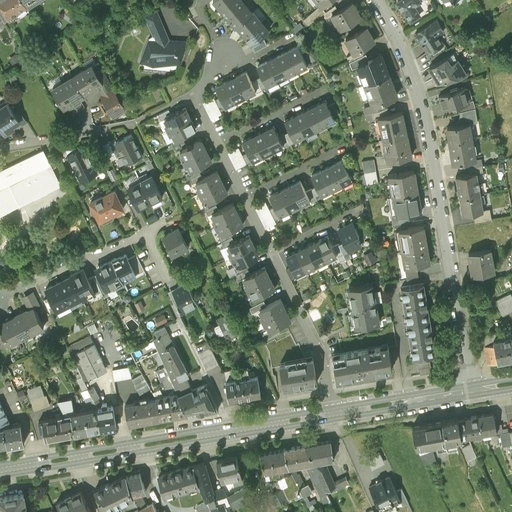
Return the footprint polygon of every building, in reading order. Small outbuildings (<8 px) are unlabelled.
[(16,12),(27,5),(23,0),(0,0),(0,4),(3,9),(9,19),(17,14),(16,12)] [(230,0),(212,0),(220,9),(230,0)] [(227,18),(244,4),(241,0),(230,0),(220,9),(227,18)] [(420,0),(419,0),(398,0),(396,1),(403,11),(404,11),(410,20),(419,14),(413,5),(420,0)] [(331,14),(331,15),(339,28),(360,16),(352,2),(338,10),(331,14)] [(236,26),(252,13),(244,4),(227,18),(235,27),(236,26)] [(335,4),(325,11),(323,12),(326,18),(331,15),(331,14),(338,10),(335,4)] [(308,23),(323,12),(325,11),(319,5),(303,18),(308,23)] [(76,15),(66,8),(61,16),(71,23),(76,15)] [(9,19),(3,9),(0,10),(0,15),(4,22),(9,19)] [(182,42),(165,41),(158,24),(160,23),(156,12),(145,16),(153,36),(149,38),(141,61),(152,65),(154,61),(156,61),(156,62),(160,63),(160,61),(171,62),(172,61),(180,62),(184,50),(182,49),(182,42)] [(252,13),(236,26),(244,35),(261,21),(253,12),(252,13)] [(443,30),(436,18),(430,23),(429,22),(426,24),(426,25),(415,31),(414,33),(414,35),(416,37),(417,38),(419,37),(422,42),(420,43),(426,53),(428,52),(443,42),(437,33),(443,30)] [(251,45),(252,44),(262,36),(268,30),(261,21),(244,35),(251,45)] [(366,26),(345,38),(353,51),(353,52),(360,48),(374,40),(366,26)] [(469,34),(474,41),(480,37),(475,29),(469,34)] [(255,51),(266,45),(262,36),(252,44),(255,51)] [(443,42),(428,52),(431,57),(440,51),(446,48),(443,42)] [(297,46),(287,51),(297,70),(307,65),(303,56),(297,46)] [(363,54),(360,48),(353,52),(353,51),(346,55),(349,61),(363,54)] [(438,81),(466,72),(460,63),(463,61),(455,49),(444,56),(433,63),(429,65),(429,66),(429,68),(431,72),(433,72),(434,74),(434,76),(436,79),(438,80),(438,81)] [(287,51),(277,56),(287,75),(297,70),(287,51)] [(430,58),(433,63),(444,56),(440,51),(431,57),(430,58)] [(308,54),(303,56),(307,65),(308,67),(317,63),(309,53),(308,54)] [(352,67),(357,65),(357,64),(368,60),(367,58),(368,58),(365,53),(363,54),(349,61),(352,67)] [(363,72),(367,82),(388,74),(380,53),(368,58),(367,58),(368,60),(357,64),(357,65),(360,74),(363,72)] [(22,62),(17,54),(9,58),(15,66),(22,62)] [(277,56),(267,61),(277,80),(287,75),(277,56)] [(82,63),(84,69),(94,86),(96,84),(101,93),(111,87),(97,62),(95,63),(92,58),(82,63)] [(266,86),(277,80),(267,61),(256,66),(262,77),(266,86)] [(90,88),(94,86),(84,69),(72,76),(84,95),(84,96),(92,91),(90,88)] [(246,71),(235,76),(245,96),(256,91),(251,82),(246,71)] [(396,94),(388,74),(367,82),(366,82),(371,94),(369,95),(372,102),(372,103),(384,99),(396,94)] [(72,76),(62,82),(75,104),(79,101),(80,97),(84,95),(72,76)] [(235,76),(225,81),(235,101),(245,96),(235,76)] [(262,77),(256,79),(262,90),(267,87),(266,86),(262,77)] [(256,93),(262,90),(256,79),(251,82),(256,91),(256,93)] [(225,106),(235,101),(225,81),(215,86),(220,97),(225,106)] [(70,106),(75,104),(62,82),(52,88),(63,107),(67,105),(70,106)] [(437,88),(438,93),(450,90),(448,84),(437,88)] [(438,93),(443,107),(452,104),(453,106),(459,104),(470,101),(470,100),(465,85),(450,90),(438,93)] [(125,109),(111,87),(101,93),(104,98),(105,98),(105,100),(102,100),(100,101),(99,105),(103,112),(107,113),(111,110),(114,116),(125,109)] [(222,113),(220,111),(215,100),(214,97),(203,102),(211,119),(222,113)] [(226,108),(225,106),(220,97),(215,100),(220,111),(226,108)] [(387,106),(384,99),(372,103),(372,102),(361,106),(364,113),(387,106)] [(0,125),(5,133),(13,128),(12,125),(19,120),(14,112),(7,100),(0,104),(0,125)] [(325,100),(315,105),(325,125),(335,120),(333,116),(328,105),(325,100)] [(473,100),(470,100),(470,101),(459,104),(461,110),(475,107),(473,100)] [(80,101),(79,101),(75,104),(79,110),(84,107),(80,101)] [(333,102),(328,105),(333,116),(339,113),(333,102)] [(315,105),(305,110),(315,130),(325,125),(315,105)] [(389,113),(387,106),(364,113),(365,118),(378,116),(378,115),(389,113)] [(165,124),(167,130),(190,118),(185,107),(171,115),(164,118),(166,123),(165,124)] [(478,121),(475,107),(461,110),(463,123),(469,122),(469,123),(478,121)] [(19,109),(14,112),(19,120),(22,124),(27,121),(19,109)] [(160,120),(164,118),(171,115),(168,109),(157,114),(160,120)] [(305,110),(294,115),(304,135),(315,130),(305,110)] [(382,138),(383,138),(406,133),(401,110),(389,113),(378,115),(378,116),(382,138)] [(294,140),(304,135),(294,115),(284,120),(289,131),(294,140)] [(196,129),(190,118),(167,130),(170,135),(172,134),(174,139),(181,136),(196,129)] [(447,126),(449,141),(471,138),(469,123),(469,122),(463,123),(447,126)] [(273,126),(263,131),(273,151),(283,145),(279,136),(273,126)] [(263,131),(253,136),(262,156),(273,151),(263,131)] [(289,131),(284,134),(289,145),(295,142),(294,140),(289,131)] [(410,155),(406,133),(383,138),(388,159),(410,155)] [(142,156),(131,134),(116,142),(115,142),(121,155),(126,164),(142,156)] [(284,147),(289,145),(284,134),(279,136),(283,145),(284,147)] [(170,141),(173,147),(184,141),(181,136),(174,139),(170,141)] [(252,161),(262,156),(253,136),(242,141),(247,152),(252,161)] [(111,160),(121,155),(115,142),(116,142),(114,138),(102,144),(111,160)] [(475,159),(471,138),(449,141),(453,163),(467,160),(475,159)] [(180,156),(183,161),(206,150),(201,139),(187,146),(180,150),(182,155),(180,156)] [(187,146),(184,141),(173,147),(176,152),(180,150),(187,146)] [(97,173),(84,146),(68,154),(81,181),(97,173)] [(236,169),(246,164),(242,155),(238,147),(228,153),(236,169)] [(42,150),(0,171),(0,210),(58,182),(51,168),(56,166),(54,161),(49,164),(42,150)] [(211,161),(206,150),(183,161),(186,167),(187,166),(190,171),(197,168),(211,161)] [(253,163),(252,161),(247,152),(242,155),(246,164),(247,165),(253,163)] [(374,158),(362,160),(364,173),(358,174),(361,184),(378,181),(374,158)] [(467,160),(468,167),(482,164),(481,158),(475,159),(467,160)] [(342,160),(331,165),(341,185),(351,180),(349,175),(344,164),(342,160)] [(349,161),(344,164),(349,175),(354,172),(349,161)] [(331,165),(321,170),(331,190),(341,185),(331,165)] [(187,179),(189,178),(200,173),(197,168),(190,171),(185,174),(187,179)] [(392,195),(393,195),(417,191),(414,169),(389,173),(392,195)] [(320,195),(331,190),(321,170),(311,175),(316,186),(320,195)] [(197,188),(199,193),(222,182),(217,171),(202,178),(195,182),(199,187),(197,188)] [(455,174),(459,197),(480,193),(477,172),(476,171),(469,172),(455,174)] [(138,177),(140,181),(150,203),(162,197),(151,175),(148,177),(146,173),(138,177)] [(202,178),(200,173),(189,178),(192,184),(195,182),(202,178)] [(300,180),(290,185),(299,205),(310,200),(305,191),(300,180)] [(139,208),(150,203),(140,181),(128,187),(139,208)] [(227,192),(222,182),(199,193),(202,199),(203,198),(206,203),(213,199),(227,192)] [(290,185),(280,190),(289,210),(299,205),(290,185)] [(316,186),(311,188),(316,199),(321,197),(320,195),(316,186)] [(311,202),(316,199),(311,188),(305,191),(310,200),(311,202)] [(114,190),(102,196),(112,214),(123,209),(114,190)] [(279,215),(289,210),(280,190),(269,196),(275,207),(279,215)] [(393,195),(397,215),(405,214),(421,211),(417,191),(393,195)] [(483,209),(480,193),(459,197),(462,214),(474,212),(483,210),(483,209)] [(113,218),(112,214),(102,196),(90,202),(99,220),(101,219),(103,223),(113,218)] [(202,205),(205,210),(216,205),(213,199),(206,203),(202,205)] [(276,223),(274,220),(269,209),(265,201),(254,206),(265,228),(276,223)] [(212,220),(215,225),(238,214),(233,203),(218,210),(211,214),(214,219),(212,220)] [(218,210),(216,205),(205,210),(207,216),(211,214),(218,210)] [(280,217),(279,215),(275,207),(269,209),(274,220),(280,217)] [(489,208),(483,209),(483,210),(474,212),(476,222),(491,220),(489,208)] [(243,224),(238,214),(215,225),(218,231),(219,230),(222,235),(229,231),(243,224)] [(392,224),(406,222),(405,214),(397,215),(391,216),(392,224)] [(407,228),(406,222),(392,224),(394,231),(399,230),(398,229),(407,228)] [(352,223),(338,230),(348,251),(360,245),(356,237),(359,236),(352,223)] [(394,231),(397,251),(426,246),(423,225),(407,228),(398,229),(399,230),(394,231)] [(187,247),(178,229),(163,236),(166,242),(164,243),(167,250),(170,248),(172,254),(187,247)] [(218,237),(221,242),(231,237),(229,231),(222,235),(218,237)] [(228,252),(231,257),(254,245),(248,235),(234,242),(227,246),(229,251),(228,252)] [(327,235),(316,240),(326,260),(337,255),(332,246),(327,235)] [(234,242),(231,237),(221,242),(223,247),(227,246),(234,242)] [(316,240),(306,246),(316,265),(326,260),(316,240)] [(338,243),(332,246),(337,255),(340,262),(346,259),(338,243)] [(259,256),(254,245),(231,257),(233,262),(235,261),(237,265),(226,270),(229,277),(235,275),(236,274),(234,268),(245,263),(259,256)] [(306,246),(296,250),(306,270),(316,265),(306,246)] [(397,251),(400,270),(416,267),(416,264),(430,262),(427,246),(426,246),(397,251)] [(490,248),(468,252),(472,273),(493,270),(490,248)] [(295,275),(306,270),(296,250),(285,256),(291,267),(295,275)] [(371,250),(362,255),(367,265),(377,260),(374,255),(373,255),(371,250)] [(119,256),(112,259),(122,281),(136,275),(128,258),(125,254),(119,257),(119,256)] [(136,254),(128,258),(136,275),(144,271),(136,254)] [(124,285),(122,281),(112,259),(96,267),(98,273),(106,289),(107,289),(113,285),(115,289),(124,285)] [(247,268),(245,263),(234,268),(236,274),(247,268)] [(244,283),(247,289),(269,277),(264,267),(250,274),(243,277),(245,282),(244,283)] [(296,277),(295,275),(291,267),(285,269),(291,280),(296,277)] [(418,277),(416,267),(400,270),(401,279),(418,277)] [(70,274),(71,276),(82,299),(94,293),(95,293),(87,278),(82,268),(70,274)] [(250,274),(247,268),(236,274),(235,275),(238,280),(243,277),(250,274)] [(351,276),(348,270),(342,274),(344,279),(351,276)] [(98,273),(93,275),(101,292),(104,297),(109,294),(107,289),(106,289),(98,273)] [(93,275),(87,278),(95,293),(94,293),(95,295),(101,292),(93,275)] [(71,276),(58,282),(71,309),(84,303),(82,299),(71,276)] [(275,288),(269,277),(247,289),(249,294),(251,293),(253,299),(260,295),(275,288)] [(468,280),(469,283),(481,281),(488,295),(485,296),(489,302),(494,299),(484,278),(468,280)] [(59,315),(71,309),(58,282),(45,288),(49,296),(56,310),(59,315)] [(198,303),(187,282),(173,289),(181,304),(183,310),(198,303)] [(372,283),(348,287),(355,326),(379,322),(375,302),(373,291),(372,283)] [(423,283),(401,286),(413,357),(435,353),(423,283)] [(181,304),(173,289),(168,291),(175,307),(181,304)] [(310,296),(307,290),(300,294),(303,300),(310,296)] [(375,302),(382,301),(380,290),(373,291),(375,302)] [(22,296),(29,309),(34,307),(39,304),(32,291),(22,296)] [(511,308),(511,295),(510,292),(495,300),(502,314),(511,308)] [(250,300),(252,306),(263,300),(260,295),(253,299),(250,300)] [(50,313),(56,310),(49,296),(43,299),(50,313)] [(260,315),(262,321),(285,309),(280,299),(266,306),(259,309),(261,314),(260,315)] [(144,309),(140,300),(134,303),(138,312),(144,309)] [(266,306),(263,300),(252,306),(249,307),(252,313),(259,309),(266,306)] [(27,309),(21,312),(31,333),(43,327),(34,307),(29,309),(27,310),(27,309)] [(291,320),(285,309),(262,321),(265,326),(267,325),(269,330),(276,327),(291,320)] [(20,339),(31,333),(21,312),(16,315),(16,316),(10,319),(20,339)] [(163,314),(154,318),(157,325),(166,321),(163,314)] [(237,334),(227,314),(216,319),(218,324),(223,334),(227,332),(230,337),(237,334)] [(8,345),(20,339),(10,319),(4,322),(3,321),(0,322),(0,328),(4,336),(8,345)] [(213,326),(218,337),(223,334),(218,324),(213,326)] [(154,331),(157,337),(167,332),(164,326),(154,331)] [(279,332),(276,327),(269,330),(262,334),(265,339),(279,332)] [(177,393),(178,396),(191,390),(185,377),(189,375),(167,332),(157,337),(153,339),(165,367),(177,393)] [(84,381),(107,369),(90,335),(67,346),(82,376),(84,381)] [(496,360),(511,357),(511,336),(492,340),(496,360)] [(488,362),(496,360),(492,340),(485,341),(486,343),(484,343),(488,362)] [(198,352),(208,374),(221,367),(208,342),(202,346),(204,349),(198,352)] [(387,344),(332,354),(336,378),(392,369),(387,344)] [(48,368),(57,364),(53,353),(43,358),(48,368)] [(317,381),(313,358),(279,363),(283,387),(317,381)] [(431,371),(429,360),(418,362),(420,373),(431,371)] [(129,366),(113,369),(114,379),(131,377),(129,366)] [(167,393),(168,395),(177,393),(165,367),(156,370),(165,393),(167,393)] [(241,379),(244,396),(260,394),(257,376),(249,377),(247,367),(239,369),(241,379)] [(241,379),(235,380),(233,369),(224,371),(226,381),(225,381),(226,386),(224,387),(225,394),(227,393),(228,399),(244,396),(241,379)] [(150,388),(142,373),(132,379),(135,383),(134,384),(140,394),(150,388)] [(77,378),(83,390),(88,388),(84,381),(82,376),(77,378)] [(34,410),(49,404),(46,394),(44,395),(40,383),(27,388),(31,399),(30,400),(34,410)] [(178,396),(186,414),(217,409),(206,384),(191,390),(178,396)] [(93,398),(88,388),(83,390),(82,391),(86,400),(93,398)] [(156,399),(160,419),(186,414),(178,396),(177,393),(168,395),(156,397),(156,399)] [(71,398),(57,400),(65,414),(71,413),(74,412),(71,398)] [(129,424),(160,419),(156,399),(125,405),(129,424)] [(0,426),(4,426),(10,424),(0,402),(0,426)] [(102,407),(97,408),(101,429),(116,426),(112,406),(107,406),(106,402),(102,403),(102,407)] [(97,408),(84,410),(88,431),(101,429),(97,408)] [(74,412),(71,413),(74,433),(88,431),(84,410),(74,412)] [(493,412),(478,414),(481,433),(496,431),(495,423),(493,412)] [(65,414),(56,417),(59,436),(74,433),(71,413),(65,414)] [(461,437),(481,433),(478,414),(458,418),(461,437)] [(45,439),(59,436),(56,417),(38,420),(40,430),(44,430),(45,439)] [(458,418),(441,420),(445,440),(447,448),(457,446),(456,438),(461,437),(458,418)] [(437,441),(445,440),(441,420),(412,426),(415,445),(437,441)] [(501,422),(495,423),(496,431),(497,433),(499,433),(509,431),(508,426),(501,427),(501,422)] [(10,424),(4,426),(8,445),(24,442),(20,423),(10,424)] [(511,443),(509,431),(499,433),(501,445),(511,443)] [(330,440),(304,444),(312,462),(323,460),(334,458),(330,440)] [(436,461),(431,446),(438,445),(437,441),(415,445),(425,465),(436,461)] [(479,461),(471,443),(462,446),(470,465),(479,461)] [(289,466),(293,465),(305,463),(312,462),(304,444),(284,448),(289,466)] [(278,468),(289,466),(284,448),(260,452),(264,470),(268,470),(278,468)] [(237,456),(217,460),(219,470),(221,479),(224,478),(225,482),(233,481),(232,476),(241,474),(237,456)] [(217,458),(210,460),(215,472),(219,470),(217,460),(217,458)] [(323,460),(312,462),(325,490),(334,486),(334,485),(332,481),(323,460)] [(203,462),(192,465),(199,486),(205,499),(213,496),(214,499),(217,498),(215,491),(212,492),(203,462)] [(327,493),(325,490),(312,462),(305,463),(314,484),(315,484),(320,496),(327,493)] [(192,465),(158,475),(165,496),(199,486),(192,465)] [(308,482),(304,484),(299,473),(297,473),(293,465),(289,466),(291,472),(299,487),(304,497),(307,495),(313,492),(308,482)] [(280,476),(278,468),(268,470),(270,478),(280,476)] [(288,484),(282,487),(288,499),(295,495),(292,490),(299,487),(291,472),(284,476),(288,484)] [(140,473),(126,475),(131,494),(136,493),(145,490),(140,473)] [(125,511),(138,506),(131,494),(126,475),(126,474),(94,490),(104,511),(119,504),(122,511),(125,511)] [(243,483),(241,474),(232,476),(233,481),(234,485),(243,483)] [(345,475),(332,481),(334,485),(334,486),(335,489),(349,482),(345,475)] [(274,482),(277,489),(282,487),(288,484),(284,476),(277,479),(278,480),(274,482)] [(376,482),(369,485),(380,509),(400,499),(396,490),(389,476),(382,479),(381,478),(376,481),(376,482)] [(227,496),(232,506),(233,508),(244,503),(241,498),(249,494),(245,486),(227,496)] [(223,487),(215,489),(215,491),(217,498),(227,495),(223,487)] [(278,503),(288,499),(282,487),(277,489),(272,491),(278,503)] [(401,487),(396,490),(400,499),(402,505),(408,502),(401,487)] [(90,511),(80,490),(56,501),(61,511),(90,511)] [(268,508),(270,511),(279,511),(275,505),(278,503),(272,491),(264,495),(270,507),(268,508)] [(0,511),(26,511),(27,511),(24,493),(0,496),(0,511)] [(136,493),(131,494),(138,506),(139,509),(146,505),(142,496),(136,493)] [(331,503),(327,493),(320,496),(325,506),(331,503)] [(217,498),(214,499),(213,496),(205,499),(206,500),(209,507),(223,503),(225,508),(232,506),(227,496),(227,495),(217,498)] [(304,497),(310,511),(315,508),(313,503),(316,502),(314,498),(309,500),(307,495),(304,497)] [(211,511),(209,507),(206,500),(196,505),(199,511),(211,511)] [(146,505),(139,509),(140,511),(158,511),(159,511),(158,509),(156,509),(152,502),(146,505)] [(223,503),(209,507),(211,511),(226,511),(225,508),(223,503)]
